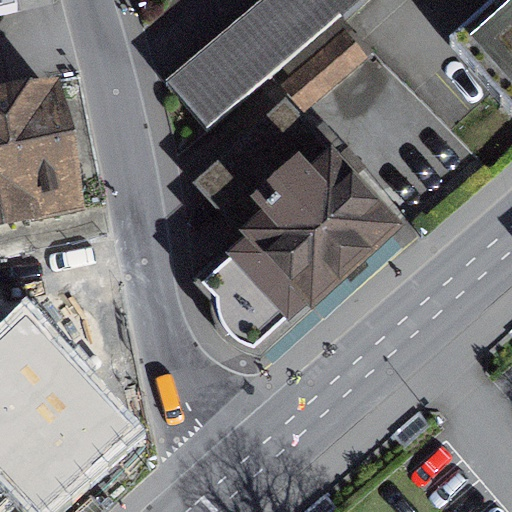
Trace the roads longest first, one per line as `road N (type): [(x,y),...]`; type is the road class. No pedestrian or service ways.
road 1 (residential): [(88,0),(178,384),(244,473)]
road 2 (primary): [(244,473),(511,242)]
